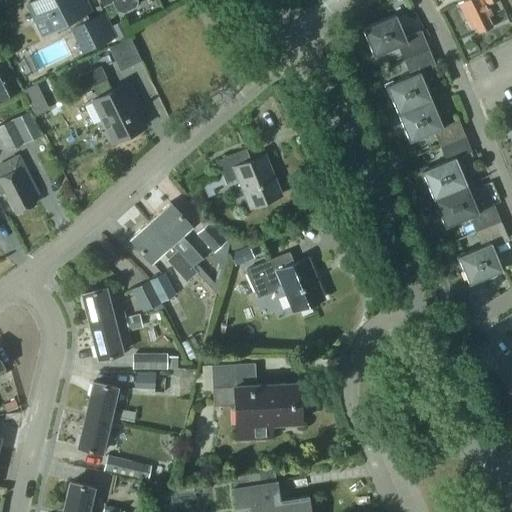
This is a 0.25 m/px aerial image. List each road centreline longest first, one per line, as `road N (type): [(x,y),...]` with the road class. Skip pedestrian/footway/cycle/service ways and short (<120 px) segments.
road 1 (residential): [(24,274),(300,36)]
road 2 (unclassified): [(411,302),(300,36)]
road 3 (residential): [(17,511),(57,336),(24,274)]
road 4 (residential): [(396,511),(349,390),(350,366),(368,329),(411,302)]
road 5 (residential): [(511,200),(419,0)]
road 6 (unclassified): [(511,466),(471,440),(431,346)]
